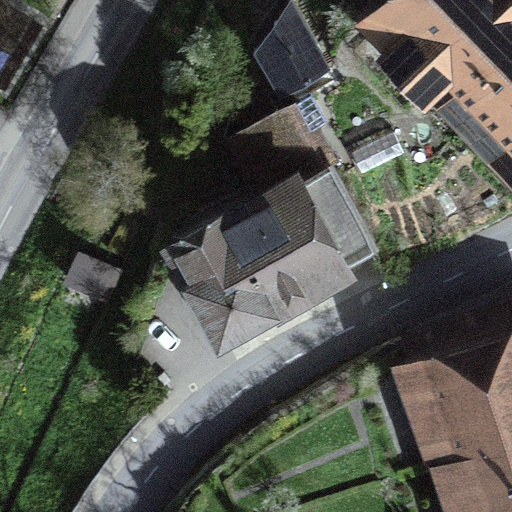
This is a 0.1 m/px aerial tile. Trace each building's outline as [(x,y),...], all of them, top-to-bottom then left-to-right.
[(329,67),(295,0),(286,0),(254,46),(277,93),(329,67)] [(511,0),(405,0),(386,18),(511,151),(511,0)] [(325,119),(310,91),(284,105),(318,168),(330,162),(328,159),(332,157),(314,125),(325,119)] [(318,168),(284,105),(247,125),(274,174),(280,187),(318,168)] [(318,168),(280,187),(225,217),(224,215),(179,239),(197,273),(193,275),(220,326),(269,300),(268,297),(372,240),(330,162),(318,168)] [(445,453),(511,430),(511,299),(407,334),(445,453)] [(511,511),(511,430),(445,453),(464,511),(511,511)]
